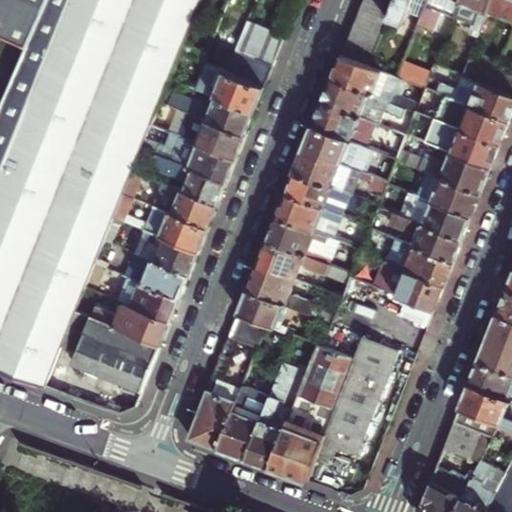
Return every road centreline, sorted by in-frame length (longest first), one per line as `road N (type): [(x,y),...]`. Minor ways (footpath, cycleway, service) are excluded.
road 1 (residential): [(333,0),(150,460)]
road 2 (residential): [(389,511),(511,196)]
road 3 (residential): [(0,405),(150,460)]
road 4 (residential): [(150,460),(292,511)]
